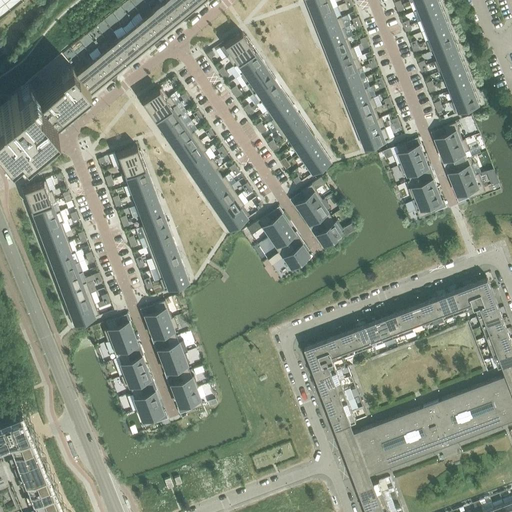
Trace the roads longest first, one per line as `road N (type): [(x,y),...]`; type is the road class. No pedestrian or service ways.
road 1 (residential): [(511,292),(497,253),(285,331),(331,463)]
road 2 (unclassified): [(114,511),(0,225)]
road 3 (residential): [(173,418),(65,134)]
road 4 (residential): [(176,44),(320,250)]
road 5 (residential): [(454,205),(373,0)]
road 6 (residential): [(176,44),(65,134)]
road 7 (residential): [(331,463),(204,511)]
